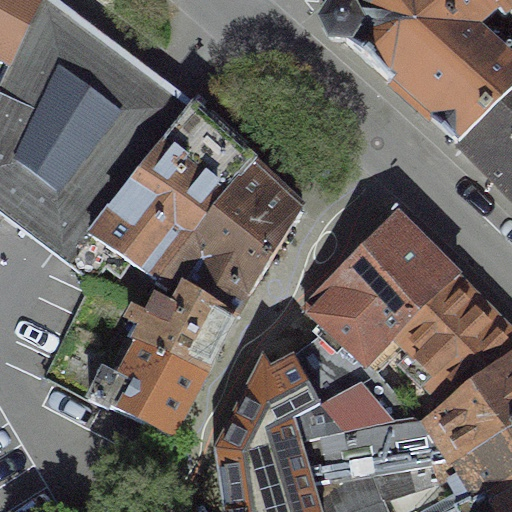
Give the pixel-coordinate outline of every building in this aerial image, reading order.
[(0,0),(0,94),(47,2),(47,0),(0,0)] [(460,22),(442,0),(362,0),(328,28),(464,150),(511,101),(511,36),(491,34),(487,30),(478,38),(460,22)] [(511,14),(511,0),(442,0),(460,22),(478,38),(487,30),(500,17),(506,19),(511,14)] [(92,240),(196,109),(157,81),(47,2),(0,94),(0,215),(36,242),(71,267),(92,240)] [(511,101),(464,150),(511,197),(511,101)] [(164,286),(256,164),(196,109),(92,240),(156,277),(149,286),(160,292),(164,286)] [(241,319),(307,210),(256,164),(164,286),(175,294),(182,283),(196,290),(241,319)] [(463,283),(400,219),(306,314),(330,336),(371,373),(375,368),(399,341),(463,283)] [(448,411),(511,361),(511,333),(463,283),(399,341),(414,358),(403,368),(417,382),(419,379),(448,411)] [(138,341),(210,378),(241,319),(196,290),(183,309),(166,299),(156,318),(140,309),(134,322),(145,328),(138,341)] [(74,334),(52,379),(82,394),(87,385),(73,378),(85,353),(76,348),(81,337),(74,334)] [(375,368),(371,373),(330,336),(277,377),(306,443),(419,422),(375,368)] [(174,444),(210,378),(138,341),(118,381),(106,374),(92,400),(174,444)] [(444,467),(511,433),(511,361),(448,411),(427,420),(444,467)] [(419,422),(306,443),(304,444),(320,486),(382,477),(444,467),(427,420),(419,422)] [(477,500),(511,482),(511,433),(444,467),(448,480),(461,470),(477,500)] [(382,477),(320,486),(326,511),(361,511),(384,505),(382,477)] [(483,511),(511,511),(511,482),(477,500),(483,511)]
